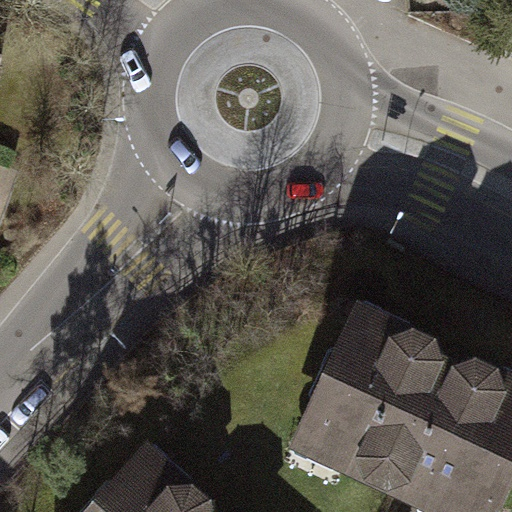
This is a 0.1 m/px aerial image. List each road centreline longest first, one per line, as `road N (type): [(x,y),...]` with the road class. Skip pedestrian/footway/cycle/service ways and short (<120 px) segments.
road 1 (residential): [(194,176),(0,389)]
road 2 (primary): [(340,136),(346,79),(320,29),(270,2),(213,8),(189,23)]
road 3 (primary): [(340,136),(447,159),(511,192)]
road 4 (primary): [(189,23),(157,71),(154,101),(159,129),(194,176)]
road 5 (primary): [(194,176),(220,189),(277,191),(325,160),(340,136)]
